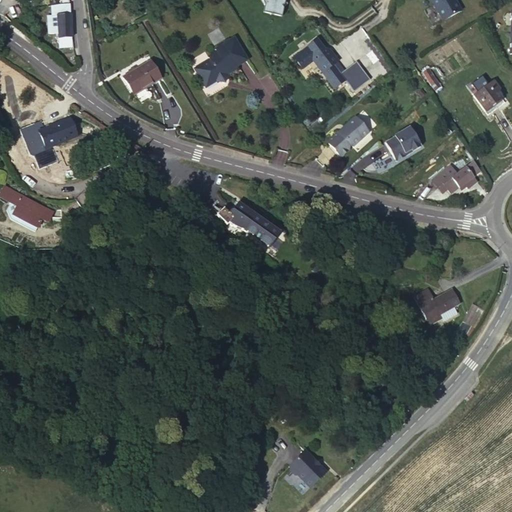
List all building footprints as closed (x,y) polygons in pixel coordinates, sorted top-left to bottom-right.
[(283,7),(287,4),(284,0),(254,0),(255,0),(260,0),(264,5),(271,15),(283,7)] [(437,0),(449,19),(466,8),(461,0),(437,0)] [(58,47),(72,46),(71,40),(69,4),(55,5),(50,5),(51,14),(56,14),(56,22),(57,29),(58,42),(58,47)] [(283,7),(271,15),(281,18),(283,7)] [(244,56),(234,40),(216,51),(218,53),(209,59),(210,61),(195,70),(204,85),(214,80),(222,83),(228,72),(231,74),(236,70),(244,56)] [(324,54),(316,44),(295,62),(304,72),(314,64),(336,92),(346,83),(356,94),(372,81),(357,63),(344,74),(342,76),(335,68),(337,65),(339,64),(330,53),(329,54),(326,53),(324,54)] [(132,95),(159,79),(149,61),(122,77),(132,95)] [(337,65),(335,68),(342,76),(344,74),(337,65)] [(496,78),(474,92),(487,109),(504,98),(499,92),(504,89),(496,78)] [(375,132),(362,117),(334,143),(348,158),(357,150),(357,147),(360,147),(375,132)] [(45,148),(76,136),(69,119),(38,131),(45,148)] [(420,141),(409,125),(394,135),(394,136),(385,142),(395,157),(398,158),(404,154),(405,151),(411,147),(412,149),(420,144),(419,142),(420,141)] [(472,187),(481,181),(477,176),(485,169),(477,159),(460,172),(454,163),(436,177),(446,190),(450,187),(455,193),(469,182),(472,187)] [(12,215),(36,228),(41,220),(46,222),(51,212),(4,187),(0,193),(0,198),(9,203),(16,206),(12,215)] [(222,207),(215,215),(226,225),(228,223),(233,226),(242,230),(267,248),(279,231),(237,201),(228,213),(222,207)] [(33,234),(36,228),(12,215),(16,206),(9,203),(4,212),(7,221),(33,234)] [(414,298),(420,308),(431,302),(430,300),(433,298),(428,290),(414,298)] [(452,290),(445,293),(453,307),(460,303),(452,290)] [(431,302),(420,308),(430,325),(442,318),(444,321),(457,314),(453,307),(445,293),(434,300),(433,298),(430,300),(431,302)] [(472,304),(463,322),(474,328),(483,310),(472,304)] [(313,479),(292,458),(276,474),(277,476),(277,478),(282,483),(285,483),(297,495),(313,479)]
